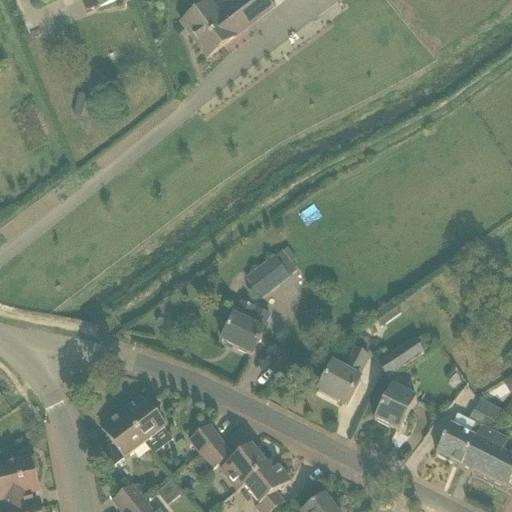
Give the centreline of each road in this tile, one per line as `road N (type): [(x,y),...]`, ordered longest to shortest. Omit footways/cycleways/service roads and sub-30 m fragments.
road 1 (unclassified): [(441,511),(249,407),(140,365),(31,353)]
road 2 (tertiary): [(81,511),(69,445),(31,353)]
